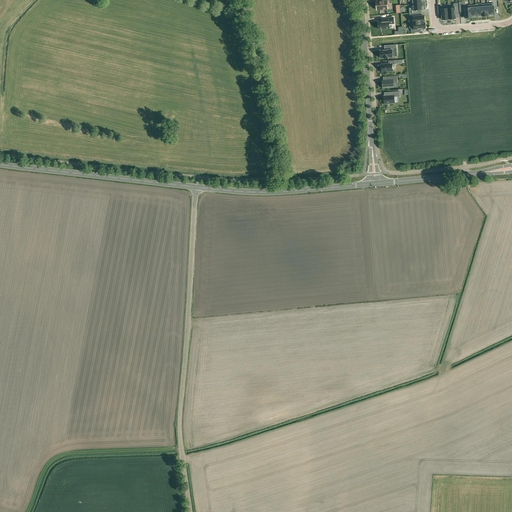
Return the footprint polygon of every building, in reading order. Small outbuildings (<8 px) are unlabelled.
[(377,10),(388,9),(387,2),(388,1),(388,0),(379,0),(380,2),(376,2),(377,10)] [(423,3),(411,4),(411,8),(409,8),(410,14),(413,13),(417,13),(417,10),(424,9),(423,3)] [(450,20),(454,20),(454,19),(456,19),(455,13),(458,13),(459,13),(458,3),(454,4),(454,6),(448,7),(449,20),(450,20)] [(444,20),(449,20),(448,7),(442,7),(442,6),(438,6),(438,15),(442,14),(442,15),(442,19),(442,20),(444,20)] [(425,22),(424,16),(414,17),(413,13),(410,14),(410,19),(413,19),(414,23),(425,22)] [(394,23),(393,17),(387,18),(382,18),(382,21),(378,22),(378,29),(389,28),(389,24),(394,23)] [(411,27),(411,33),(415,33),(414,29),(425,28),(425,22),(414,23),(414,27),(411,27)] [(388,57),(392,57),(392,52),(397,52),(396,46),(390,46),(390,50),(380,51),(380,52),(379,52),(380,56),(381,56),(381,58),(384,57),(384,58),(388,57)] [(382,72),(385,71),(385,72),(389,72),(389,71),(393,71),(392,64),(395,64),(394,60),(388,61),(388,64),(381,65),(382,72)] [(382,82),(383,88),(394,87),(393,83),(397,82),(397,76),(386,77),(386,80),(382,81),(382,82)] [(400,96),(400,91),(387,92),(388,96),(384,96),(384,104),(395,103),(394,97),(400,96)]
